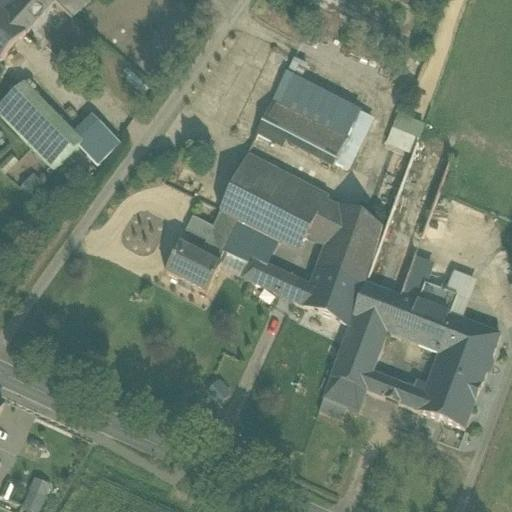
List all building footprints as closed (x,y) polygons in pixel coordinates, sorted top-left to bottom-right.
[(0,12),(0,65),(59,0),(23,0),(6,19),(0,12)] [(360,116),(287,78),(274,105),(347,143),(360,116)] [(81,144),(25,87),(0,111),(0,121),(54,176),(79,151),(84,146),(81,144)] [(347,143),(274,105),(260,133),(334,170),(335,167),(347,143)] [(347,143),(335,167),(348,173),(372,122),(360,116),(347,143)] [(388,148),(411,155),(416,140),(422,142),(427,127),(397,118),(388,148)] [(120,147),(99,126),(81,144),(84,146),(79,151),(97,170),(120,147)] [(417,148),(372,271),(367,287),(400,300),(401,301),(415,262),(452,162),(417,148)] [(206,245),(200,258),(220,268),(240,227),(279,247),(287,231),(308,242),(329,200),(248,158),(213,231),(206,245)] [(383,231),(341,210),(312,290),(359,311),(367,287),(372,271),(383,231)] [(213,231),(193,221),(186,235),(206,245),(213,231)] [(200,258),(181,248),(166,278),(207,299),(222,270),(220,268),(200,258)] [(453,277),(415,262),(401,301),(439,316),(453,277)] [(286,280),(249,263),(247,268),(250,269),(244,282),(278,298),(286,280)] [(400,300),(367,287),(359,311),(351,333),(350,332),(331,382),(366,396),(373,377),(387,339),(387,338),(400,300)] [(359,311),(312,290),(305,311),(350,332),(351,333),(359,311)] [(401,301),(400,300),(387,338),(439,358),(454,321),(439,316),(401,301)] [(259,322),(230,307),(223,319),(259,336),(265,323),(260,320),(259,322)] [(500,339),(454,321),(439,358),(439,359),(434,372),(481,390),(500,339)] [(481,390),(434,372),(425,397),(418,416),(465,434),(481,390)] [(390,383),(373,377),(366,396),(383,402),(390,383)] [(214,406),(231,396),(222,382),(205,393),(214,406)] [(366,396),(331,382),(324,403),(347,412),(358,417),(366,396)] [(425,397),(405,389),(398,408),(418,416),(425,397)] [(347,412),(324,403),(319,415),(343,425),(347,412)] [(37,479),(23,510),(28,511),(41,511),(53,487),(37,479)]
